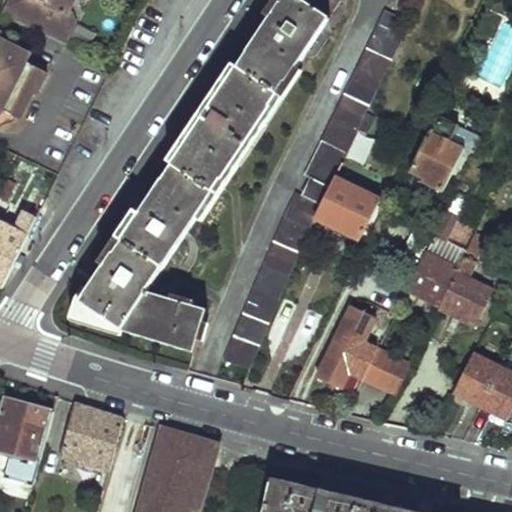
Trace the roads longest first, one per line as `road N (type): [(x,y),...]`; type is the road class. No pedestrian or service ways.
road 1 (tertiary): [(511,485),(180,402),(0,344)]
road 2 (unknown): [(370,0),(368,22),(180,402)]
road 3 (residential): [(232,0),(0,339)]
